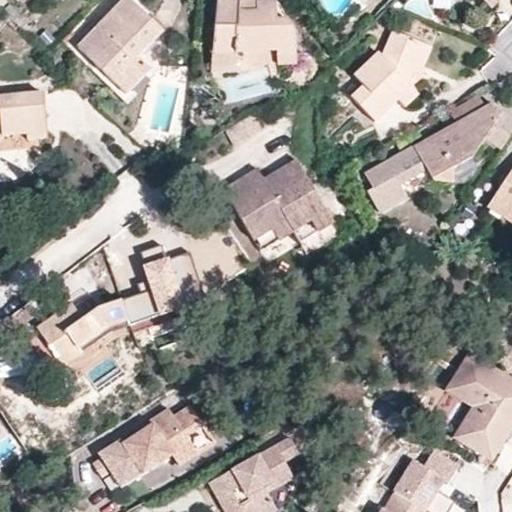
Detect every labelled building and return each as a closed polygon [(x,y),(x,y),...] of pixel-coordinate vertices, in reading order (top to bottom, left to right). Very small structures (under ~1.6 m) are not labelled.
[(242,0),(243,3),(243,12),(258,11),(258,3),(258,0),(242,0)] [(436,0),(435,9),(451,12),(452,0),(436,0)] [(483,0),(493,10),(504,0),(483,0)] [(165,34),(129,1),(81,51),(128,97),(153,72),(141,59),(165,34)] [(243,3),(220,2),(216,55),(239,55),(279,54),(279,59),(297,58),(298,55),(297,52),(296,46),(294,35),(292,21),(279,22),(280,2),(258,3),(258,11),(243,12),(243,3)] [(428,47),(395,33),(385,57),(380,54),(356,78),(365,87),(353,99),(377,124),(399,102),(407,109),(419,97),(410,88),(417,73),(428,47)] [(435,50),(428,47),(417,73),(424,78),(435,50)] [(240,71),(239,55),(216,55),(215,71),(240,71)] [(298,68),(297,58),(279,59),(280,69),(298,68)] [(0,99),(0,138),(10,138),(29,136),(30,142),(50,140),(44,95),(0,99)] [(453,113),(460,124),(488,109),(481,97),(453,113)] [(494,106),(488,109),(460,124),(417,148),(418,169),(428,168),(430,172),(436,183),(455,186),(456,169),(475,159),(488,139),(505,113),(494,106)] [(271,121),(265,110),(229,131),(236,145),(270,127),(271,121)] [(505,149),(511,139),(511,116),(505,113),(488,139),(505,149)] [(0,150),(10,138),(0,138),(0,150)] [(168,146),(159,145),(157,152),(167,153),(168,146)] [(418,169),(417,148),(416,146),(364,174),(374,192),(369,195),(380,214),(406,199),(400,189),(430,172),(428,168),(418,169)] [(335,226),(300,162),(279,174),(284,183),(272,190),(267,181),(261,170),(240,182),(244,191),(232,198),(262,252),(296,234),(302,245),(335,226)] [(284,183),(279,174),(267,181),(272,190),(284,183)] [(511,174),(489,209),(511,223),(511,174)] [(244,191),(240,182),(226,189),(232,198),(244,191)] [(75,307),(39,331),(65,367),(83,355),(116,334),(132,329),(185,311),(175,285),(146,296),(117,305),(100,311),(85,322),(75,307)] [(39,331),(27,339),(52,376),(65,367),(39,331)] [(457,441),(485,459),(503,429),(511,433),(511,380),(473,355),(449,392),(476,410),(457,441)] [(394,426),(399,407),(379,402),(373,421),(394,426)] [(105,459),(97,464),(106,479),(113,474),(123,490),(145,477),(159,467),(155,461),(170,451),(174,458),(181,468),(200,456),(189,438),(206,428),(193,408),(176,418),(171,411),(152,423),(155,427),(127,445),(124,441),(102,454),(105,459)] [(494,465),(511,435),(511,433),(503,429),(485,459),(494,465)] [(293,440),(213,485),(227,511),(280,511),(271,495),(297,480),(292,471),(288,464),(303,456),(294,441),(293,440)] [(174,458),(170,451),(155,461),(159,467),(174,458)] [(436,452),(426,469),(446,482),(451,485),(462,468),(436,452)] [(303,456),(288,464),(292,471),(306,463),(303,456)] [(417,463),(385,511),(426,511),(446,482),(426,469),(417,463)]
